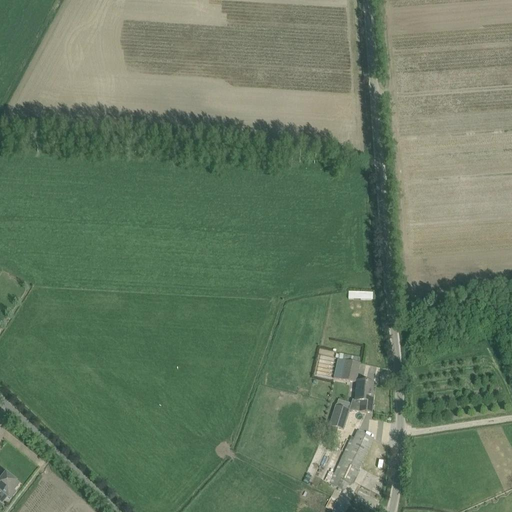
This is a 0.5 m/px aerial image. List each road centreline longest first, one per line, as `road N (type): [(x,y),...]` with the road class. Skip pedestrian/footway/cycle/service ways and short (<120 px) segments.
road 1 (unclassified): [(390,511),(395,461),(371,0)]
road 2 (unclassified): [(0,399),(115,511)]
